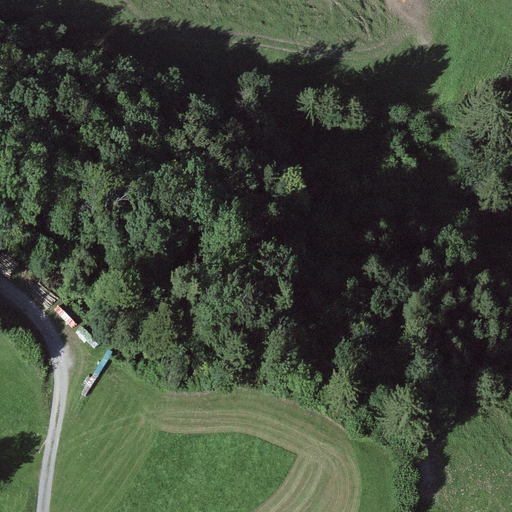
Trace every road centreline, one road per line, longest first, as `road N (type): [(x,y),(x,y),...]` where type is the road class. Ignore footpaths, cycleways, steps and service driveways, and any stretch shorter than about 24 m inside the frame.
road 1 (track): [(126,0),(150,27),(260,47),(387,51),(507,0)]
road 2 (track): [(50,511),(62,408),(39,318),(0,286)]
